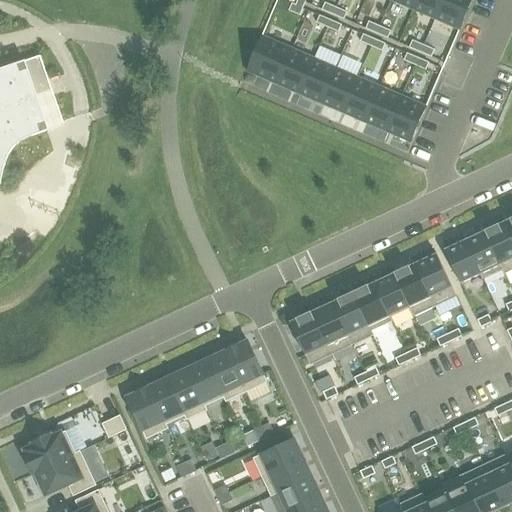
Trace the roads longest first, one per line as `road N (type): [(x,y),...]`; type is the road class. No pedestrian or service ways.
road 1 (residential): [(0,406),(250,289)]
road 2 (residential): [(250,289),(353,511)]
road 3 (residential): [(250,289),(450,195)]
road 4 (residential): [(511,0),(438,170),(450,195)]
